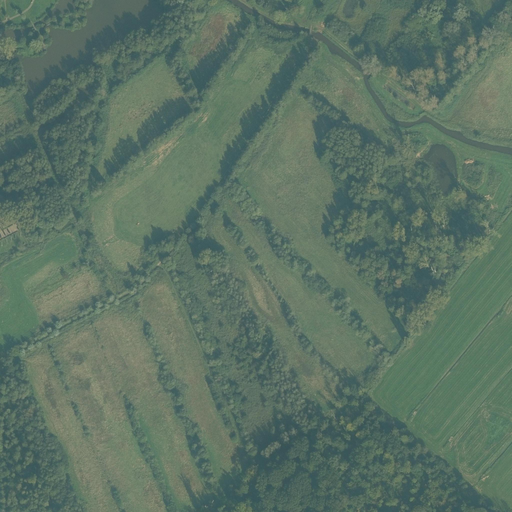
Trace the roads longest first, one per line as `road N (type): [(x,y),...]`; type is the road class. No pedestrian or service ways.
road 1 (track): [(308,40),(223,182),(170,247)]
road 2 (track): [(412,453),(358,404),(334,407),(259,467)]
road 3 (track): [(0,356),(136,285),(157,263)]
